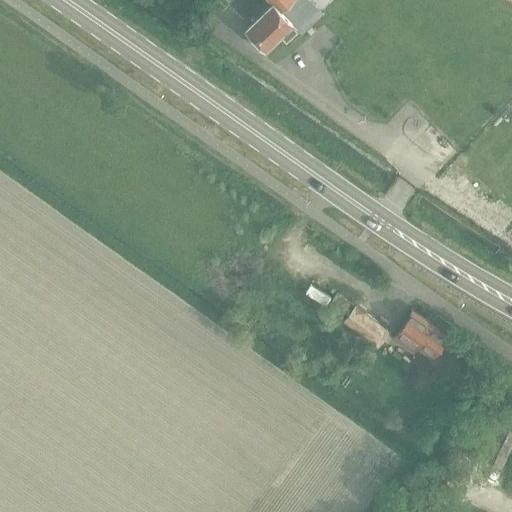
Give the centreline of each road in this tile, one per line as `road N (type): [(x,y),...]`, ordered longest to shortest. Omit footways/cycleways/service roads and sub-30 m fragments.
road 1 (primary): [(323,182),(65,0)]
road 2 (unclassified): [(323,182),(311,212),(511,355)]
road 3 (primary): [(511,302),(323,182)]
